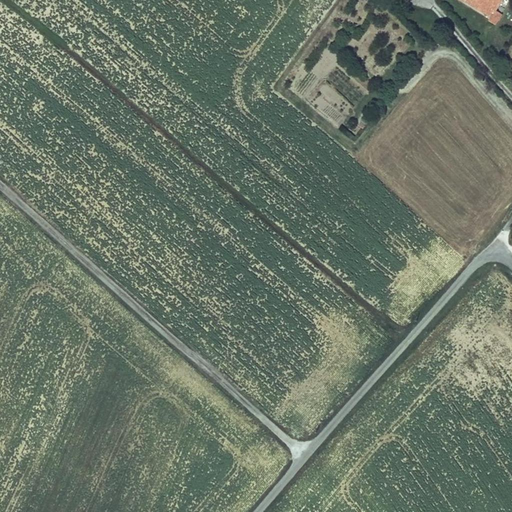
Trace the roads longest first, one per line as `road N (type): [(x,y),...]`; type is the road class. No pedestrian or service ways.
road 1 (track): [(0,186),(304,457)]
road 2 (unclassified): [(511,265),(495,256),(478,261),(257,511)]
